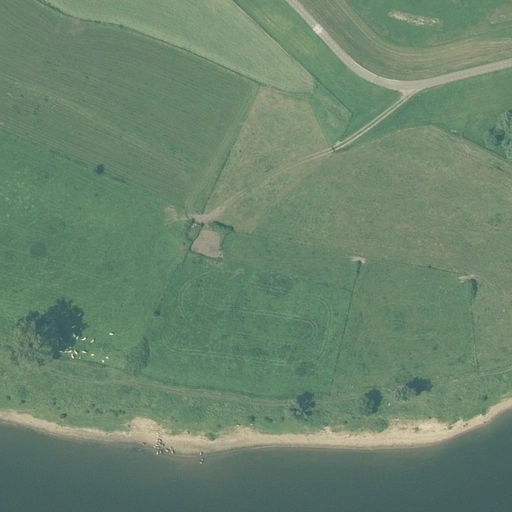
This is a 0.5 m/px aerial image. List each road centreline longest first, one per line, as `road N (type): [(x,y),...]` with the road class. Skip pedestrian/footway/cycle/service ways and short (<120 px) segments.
road 1 (unclassified): [(511,62),(414,85),(378,81),(357,72),(288,0)]
road 2 (track): [(206,220),(255,183),(332,149),(414,85)]
